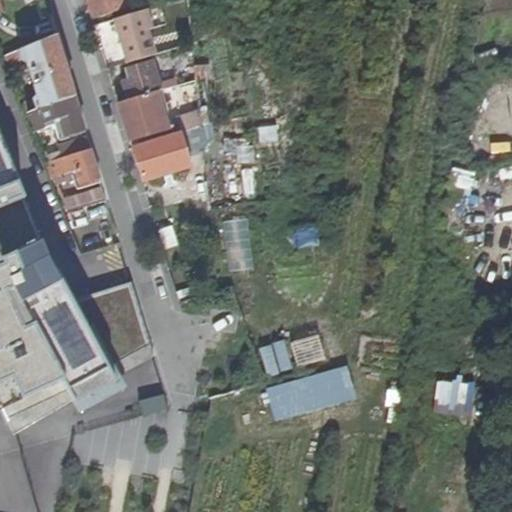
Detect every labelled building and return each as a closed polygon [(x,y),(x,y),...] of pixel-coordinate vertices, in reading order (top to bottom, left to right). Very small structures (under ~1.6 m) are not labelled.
[(86,0),(93,22),(137,8),(133,0),(86,0)] [(157,32),(151,11),(116,22),(129,66),(160,57),(153,33),(157,32)] [(33,103),(23,106),(24,107),(27,115),(48,108),(75,99),(56,39),(4,59),(9,71),(28,64),(37,97),(33,103)] [(471,61),(468,80),(505,66),(499,50),(471,61)] [(128,104),(156,94),(161,93),(152,64),(133,70),(136,80),(122,85),(128,104)] [(195,102),(193,81),(162,84),(164,105),(195,102)] [(156,94),(128,104),(126,104),(134,128),(126,130),(131,145),(169,134),(156,94)] [(49,113),(51,113),(56,111),(64,137),(85,131),(75,99),(48,108),(49,113)] [(57,128),(51,113),(49,113),(48,108),(27,115),(35,135),(57,128)] [(183,134),(203,128),(201,115),(180,122),(183,134)] [(190,160),(205,156),(203,128),(183,134),(132,149),(143,184),(193,170),(190,160)] [(88,140),(73,144),(77,156),(92,152),(88,140)] [(77,156),(73,144),(57,149),(61,161),(77,156)] [(0,405),(8,423),(48,404),(42,393),(63,383),(81,415),(127,389),(120,377),(115,368),(152,348),(151,345),(133,285),(69,305),(54,277),(45,281),(40,269),(47,266),(0,148),(0,405)] [(61,161),(57,149),(43,153),(47,165),(61,161)] [(80,186),(101,180),(92,152),(77,156),(61,161),(47,165),(53,177),(75,171),(80,186)] [(103,190),(62,201),(67,213),(74,211),(80,209),(107,202),(103,190)] [(87,228),(80,229),(84,238),(116,230),(107,202),(80,209),(87,228)] [(87,228),(80,209),(74,211),(76,217),(70,220),(75,231),(80,229),(87,228)] [(76,217),(74,211),(67,213),(70,220),(76,217)] [(249,219),(223,221),(228,273),(254,270),(249,219)] [(164,249),(176,246),(171,226),(159,230),(164,249)] [(271,347),(261,349),(268,376),(277,374),(271,347)] [(115,368),(120,377),(156,358),(152,348),(115,368)] [(310,364),(313,373),(328,369),(328,360),(310,364)] [(475,383),(435,382),(435,418),(474,419),(475,383)] [(140,403),(143,415),(167,409),(164,397),(140,403)]
